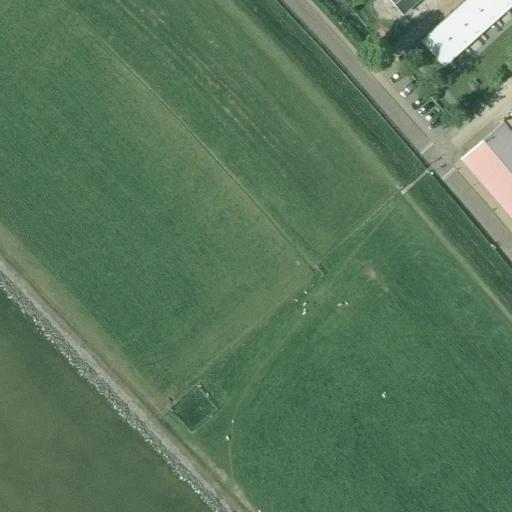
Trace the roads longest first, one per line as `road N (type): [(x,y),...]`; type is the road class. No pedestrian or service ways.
road 1 (tertiary): [(433,161),(288,0)]
road 2 (tertiary): [(511,253),(433,161)]
